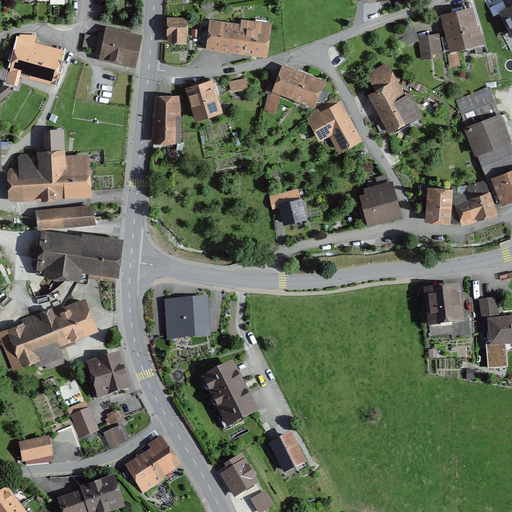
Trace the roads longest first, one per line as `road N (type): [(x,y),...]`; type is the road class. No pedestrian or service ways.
road 1 (unclassified): [(511,251),(440,267),(260,280)]
road 2 (residential): [(309,50),(331,71),(420,227)]
road 3 (secondary): [(148,69),(130,261)]
road 4 (unclassified): [(0,469),(93,461),(169,420)]
road 5 (residential): [(260,280),(285,250),(420,227)]
road 6 (secondary): [(130,261),(138,357),(169,420)]
road 7 (residential): [(148,69),(242,67),(309,50)]
road 8 (residential): [(309,50),(434,0)]
road 9 (unclassified): [(260,280),(130,261)]
